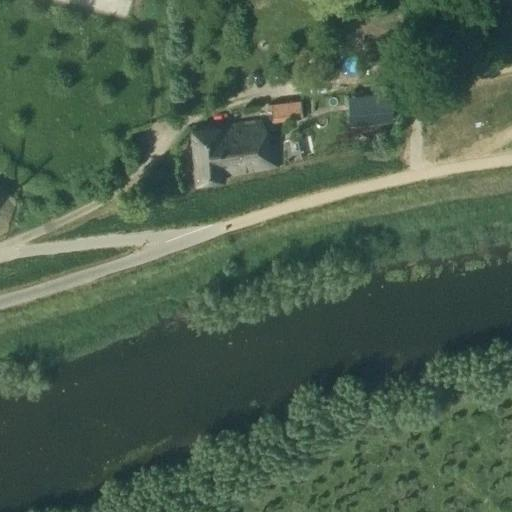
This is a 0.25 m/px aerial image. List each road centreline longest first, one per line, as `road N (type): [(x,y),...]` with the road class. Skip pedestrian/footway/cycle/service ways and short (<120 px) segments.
road 1 (unclassified): [(0,304),(221,231)]
road 2 (residential): [(0,255),(221,231)]
road 3 (unclassified): [(221,231),(418,176)]
road 4 (track): [(418,176),(418,86),(432,75),(511,72)]
